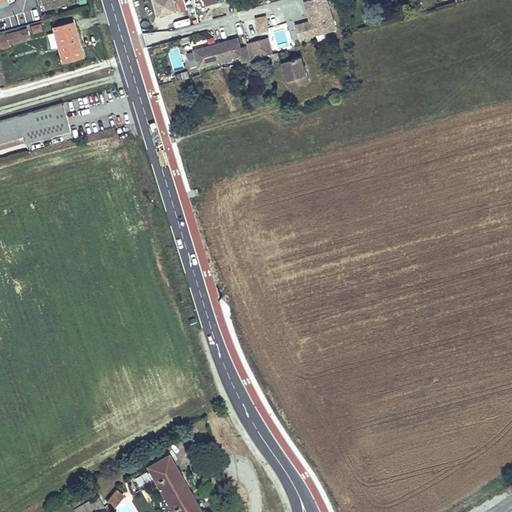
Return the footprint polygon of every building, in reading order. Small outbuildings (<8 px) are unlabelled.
[(154,0),(158,14),(169,12),(170,15),(177,13),(177,10),(174,0),(154,0)] [(174,0),(177,10),(182,9),(181,3),(179,0),(174,0)] [(336,28),(329,0),(315,0),(307,2),(312,18),(315,19),(313,22),(298,27),(302,40),(318,36),(337,30),(336,28)] [(266,17),(256,19),(258,25),(267,23),(266,17)] [(302,40),(298,27),(313,22),(315,19),(312,18),(289,24),(295,42),(302,40)] [(40,22),(31,25),(33,33),(43,30),(40,22)] [(53,28),(54,33),(58,48),(63,63),(83,58),(73,22),(53,28)] [(26,29),(0,36),(0,45),(7,43),(9,46),(29,41),(26,29)] [(58,48),(54,33),(47,34),(51,49),(58,48)] [(252,59),(248,45),(240,47),(238,37),(228,40),(216,43),(217,46),(213,47),(213,44),(194,49),(199,66),(240,55),(242,62),(252,59)] [(265,56),(272,54),(267,37),(260,39),(265,56)] [(248,45),(252,59),(265,56),(260,39),(247,43),(248,45)] [(336,53),(350,50),(346,39),(324,44),(325,48),(334,45),(336,53)] [(291,88),(292,88),(308,83),(301,58),(284,63),(291,88)] [(0,142),(23,136),(25,143),(70,130),(62,104),(0,121),(0,142)] [(23,136),(0,142),(0,150),(25,143),(23,136)] [(200,511),(168,455),(148,467),(173,511),(200,511)] [(123,496),(117,490),(107,502),(114,507),(123,496)] [(97,496),(74,510),(75,511),(96,511),(104,508),(97,496)]
